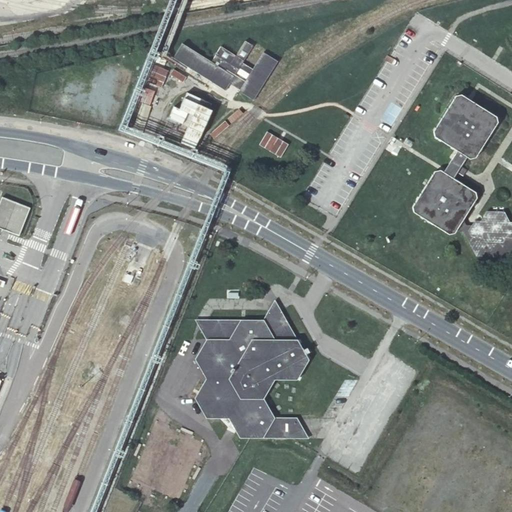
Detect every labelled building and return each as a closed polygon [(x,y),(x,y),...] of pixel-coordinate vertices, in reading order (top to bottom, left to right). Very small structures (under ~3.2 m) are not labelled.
[(239,93),(252,101),(277,61),(262,52),(251,69),(242,63),(253,46),(244,40),(235,55),(220,46),(211,62),(183,44),(173,59),(225,91),(229,85),(239,91),(239,93)] [(189,95),(182,112),(177,110),(172,121),(191,129),(187,137),(202,143),(215,113),(203,108),(205,102),(189,95)] [(511,221),(508,221),(503,211),(487,211),(481,221),(473,221),(468,228),(462,220),(476,198),(475,192),(453,178),(468,154),(474,158),(497,124),(496,117),(461,96),(455,96),(432,131),(433,137),(456,151),(443,171),(440,169),(434,171),(411,206),(412,212),(448,234),(454,233),(456,230),(462,230),(475,256),(481,256),(485,251),(490,252),(493,257),(510,257),(511,253),(511,221)] [(260,146),(281,158),(289,144),(268,132),(260,146)] [(0,200),(0,228),(18,235),(29,208),(1,197),(0,200)] [(239,437),(307,438),(296,418),(273,417),(262,398),(274,380),(296,380),(307,360),(273,301),(262,320),(195,320),(206,340),(194,359),(206,378),(195,398),(206,418),(229,418),(239,437)]
